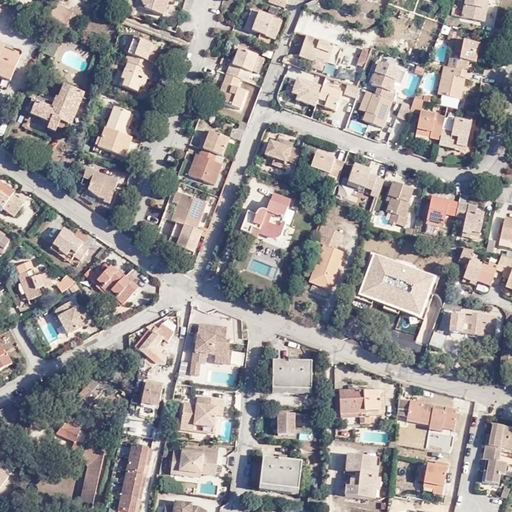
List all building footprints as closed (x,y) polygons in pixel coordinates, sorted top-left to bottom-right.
[(173,3),(174,0),(141,0),(139,7),(163,17),(169,1),(173,3)] [(270,0),(270,2),(285,8),(288,0),(287,0),(270,0)] [(486,0),(467,0),(464,18),(486,22),(491,3),(486,2),(486,0)] [(304,6),(307,12),(313,13),(319,9),(319,8),(316,2),(304,6)] [(127,3),(124,14),(132,17),(135,6),(127,3)] [(66,29),(74,14),(55,4),(48,20),(66,29)] [(271,8),(269,14),(277,16),(279,11),(271,8)] [(262,31),(277,36),(283,22),(253,10),(245,28),(261,34),(262,31)] [(127,62),(150,72),(156,55),(154,54),(149,52),(152,45),(136,39),(138,32),(124,27),(122,34),(123,34),(120,45),(122,46),(120,50),(128,53),(125,62),(127,62)] [(275,40),(277,36),(262,31),(261,34),(275,40)] [(457,52),(460,41),(461,33),(451,31),(450,39),(452,40),(450,50),(454,51),(457,52)] [(342,49),(307,37),(300,57),(313,62),(311,67),(322,70),(324,63),(335,66),(342,49)] [(450,69),(466,72),(468,62),(478,64),(481,46),(460,41),(457,52),(454,51),(450,69)] [(0,45),(0,74),(13,80),(21,60),(4,52),(5,48),(0,45)] [(369,49),(362,47),(355,65),(362,68),(369,49)] [(232,65),(228,75),(243,80),(250,83),(254,72),(260,57),(241,50),(235,66),(232,65)] [(266,50),(263,56),(273,60),(275,54),(266,50)] [(266,59),(260,57),(254,72),(261,74),(266,59)] [(150,79),(153,73),(150,72),(127,62),(121,79),(124,81),(122,86),(136,91),(138,85),(140,80),(136,78),(138,74),(146,78),(150,79)] [(377,96),(394,103),(398,94),(393,92),(397,83),(401,72),(382,65),(374,86),(380,88),(377,96)] [(472,81),(474,74),(466,72),(450,69),(446,68),(440,95),(462,100),(467,80),(472,81)] [(425,71),(417,69),(415,76),(422,79),(425,71)] [(401,72),(397,83),(403,85),(407,74),(401,72)] [(0,79),(11,84),(13,80),(0,74),(0,79)] [(143,87),(146,78),(138,74),(136,78),(140,80),(138,85),(143,87)] [(243,80),(228,75),(224,86),(221,92),(225,93),(221,103),(240,111),(248,93),(240,90),(243,80)] [(296,101),(296,100),(302,83),(295,81),(289,99),(296,101)] [(296,100),(314,107),(315,105),(317,99),(321,88),(303,81),(302,83),(296,100)] [(341,92),(322,85),(321,88),(317,99),(327,103),(324,108),(335,111),(341,92)] [(83,95),(66,87),(61,100),(56,98),(51,111),(36,104),(31,116),(49,124),(46,132),(55,136),(59,128),(64,130),(67,125),(69,126),(83,95)] [(375,96),(367,93),(361,110),(369,113),(375,96)] [(385,127),(394,103),(377,96),(375,96),(369,113),(365,122),(385,127)] [(317,99),(315,105),(324,108),(327,103),(317,99)] [(422,112),(424,102),(416,100),(412,110),(410,115),(420,116),(417,130),(431,133),(430,139),(441,141),(443,131),(445,122),(434,119),(435,115),(422,112)] [(396,119),(407,122),(410,115),(412,110),(401,105),(396,119)] [(186,106),(183,115),(193,119),(196,110),(186,106)] [(106,129),(127,137),(130,129),(128,129),(123,127),(129,113),(114,107),(106,129)] [(123,127),(128,129),(133,114),(129,113),(123,127)] [(441,141),(440,146),(466,151),(472,124),(456,120),(455,123),(453,132),(443,131),(441,141)] [(453,132),(455,123),(446,120),(445,122),(443,131),(453,132)] [(128,146),(131,138),(127,137),(106,129),(104,128),(101,138),(98,147),(101,149),(111,152),(115,141),(128,146)] [(246,134),(236,129),(231,138),(241,142),(246,134)] [(431,133),(417,130),(416,136),(430,139),(431,133)] [(206,131),(202,141),(206,143),(211,133),(206,131)] [(202,141),(199,149),(202,150),(217,155),(223,157),(229,140),(211,133),(206,143),(202,141)] [(98,147),(101,138),(97,137),(92,150),(99,153),(101,149),(98,147)] [(284,161),(295,165),(299,153),(289,149),(291,145),(276,139),(273,145),(268,144),(263,156),(272,160),(270,165),(280,170),(284,161)] [(123,162),(128,146),(115,141),(111,152),(110,157),(123,162)] [(329,168),(341,172),(345,159),(317,149),(312,162),(329,168)] [(214,186),(222,165),(215,163),(217,155),(202,150),(200,158),(196,168),(192,166),(188,176),(214,186)] [(222,165),(225,158),(223,157),(217,155),(215,163),(222,165)] [(371,191),(380,194),(383,184),(386,177),(375,173),(369,171),(371,166),(355,161),(349,178),(365,183),(366,181),(374,183),(371,191)] [(341,172),(329,168),(327,174),(338,179),(341,172)] [(87,172),(86,175),(82,187),(90,190),(90,193),(100,201),(105,202),(105,205),(110,207),(117,188),(103,183),(105,179),(87,172)] [(82,187),(86,175),(81,173),(77,185),(82,187)] [(347,182),(371,191),(374,183),(366,181),(365,183),(349,178),(347,182)] [(394,216),(405,219),(410,203),(408,203),(411,190),(391,183),(387,196),(392,198),(390,203),(387,213),(394,216)] [(0,213),(14,223),(22,211),(11,203),(12,201),(0,192),(0,213)] [(177,205),(171,221),(176,222),(195,230),(205,204),(175,192),(171,203),(177,205)] [(433,198),(432,202),(449,206),(450,202),(433,198)] [(448,216),(457,218),(461,204),(450,202),(449,206),(432,202),(427,225),(445,229),(448,216)] [(258,233),(273,238),(279,240),(285,222),(283,222),(287,210),(270,204),(266,212),(261,211),(259,212),(257,213),(255,215),(248,213),(240,232),(250,235),(253,226),(260,228),(258,233)] [(461,204),(457,218),(466,219),(462,236),(471,239),(472,235),(480,237),(485,217),(477,215),(478,208),(461,204)] [(406,220),(405,219),(394,216),(392,224),(404,227),(406,220)] [(511,221),(505,220),(501,240),(511,241),(511,221)] [(204,238),(206,234),(199,232),(195,230),(176,222),(170,237),(178,240),(175,248),(185,251),(194,254),(200,237),(204,238)] [(272,242),(273,238),(258,233),(260,228),(253,226),(250,235),(272,242)] [(70,228),(59,243),(66,249),(65,252),(77,260),(81,256),(85,259),(93,249),(79,238),(81,236),(70,228)] [(320,228),(314,243),(324,247),(311,283),(331,291),(344,255),(336,252),(341,236),(320,228)] [(0,253),(5,257),(14,244),(0,235),(0,253)] [(167,245),(175,248),(178,240),(170,237),(167,245)] [(452,238),(450,246),(462,249),(463,241),(452,238)] [(496,243),(490,241),(487,254),(490,255),(494,255),(496,243)] [(442,267),(457,272),(460,263),(466,249),(462,249),(450,246),(442,267)] [(254,249),(254,275),(278,276),(278,249),(254,249)] [(465,281),(479,286),(479,284),(485,268),(479,266),(480,262),(472,259),(475,251),(466,249),(460,263),(469,267),(465,281)] [(498,271),(505,275),(511,259),(502,257),(499,267),(490,264),(488,267),(486,266),(485,268),(479,284),(492,288),(493,284),(498,271)] [(508,289),(511,290),(511,259),(505,275),(502,286),(508,288),(508,289)] [(58,287),(56,281),(54,275),(43,279),(37,264),(22,270),(26,278),(24,279),(28,287),(26,288),(25,290),(26,292),(27,295),(29,297),(31,296),(35,303),(49,297),(46,292),(58,287)] [(130,281),(131,280),(123,274),(123,275),(116,270),(106,281),(102,278),(97,285),(100,288),(103,285),(109,289),(107,291),(115,297),(117,295),(130,281)] [(399,294),(394,293),(371,288),(365,310),(382,314),(383,309),(398,312),(400,306),(407,307),(413,276),(396,273),(393,283),(396,285),(402,286),(399,294)] [(63,287),(68,294),(84,284),(83,284),(75,278),(67,284),(66,283),(63,287)] [(136,286),(130,281),(117,295),(123,300),(123,301),(130,307),(145,290),(137,283),(136,286)] [(103,285),(100,288),(113,299),(115,297),(107,291),(109,289),(103,285)] [(115,297),(113,299),(120,304),(123,301),(123,300),(117,295),(115,297)] [(446,300),(443,309),(464,312),(466,304),(446,300)] [(89,311),(82,314),(89,329),(96,324),(89,311)] [(70,312),(51,321),(62,341),(80,332),(70,312)] [(481,321),(475,319),(452,315),(449,331),(494,341),(498,318),(482,314),(481,321)] [(166,324),(162,330),(170,335),(174,329),(166,324)] [(207,340),(207,328),(200,327),(198,338),(195,338),(190,377),(196,379),(197,379),(200,374),(201,366),(204,366),(207,340)] [(156,332),(151,328),(145,332),(153,337),(139,355),(151,366),(164,367),(165,361),(154,351),(162,341),(166,345),(172,336),(170,335),(162,330),(160,328),(156,332)] [(228,331),(207,328),(207,340),(204,366),(206,366),(207,357),(216,358),(215,366),(231,368),(232,353),(229,353),(230,344),(226,344),(228,331)] [(449,336),(438,332),(433,344),(446,347),(449,336)] [(0,373),(14,366),(9,356),(6,357),(2,351),(0,351),(0,373)] [(511,357),(502,355),(499,371),(511,373),(511,357)] [(287,363),(274,363),(272,396),(311,396),(311,363),(296,363),(296,358),(287,357),(287,363)] [(89,382),(72,404),(79,410),(83,404),(89,408),(101,391),(89,382)] [(163,389),(147,385),(138,419),(155,423),(163,389)] [(363,413),(384,414),(385,395),(375,395),(375,393),(344,392),(343,416),(345,416),(363,416),(363,413)] [(29,394),(14,402),(16,406),(17,408),(32,400),(29,394)] [(218,410),(224,410),(225,400),(199,397),(198,406),(185,405),(182,426),(195,427),(195,426),(216,429),(217,417),(218,410)] [(413,403),(400,401),(399,417),(410,419),(413,403)] [(436,407),(413,403),(410,419),(434,423),(433,428),(444,429),(445,425),(459,427),(462,410),(447,408),(446,413),(435,411),(436,407)] [(9,405),(0,409),(0,418),(0,419),(8,415),(16,411),(12,407),(9,405)] [(16,411),(8,415),(11,421),(21,415),(20,414),(16,411)] [(384,428),(384,414),(363,413),(363,416),(345,416),(344,426),(384,428)] [(434,423),(410,419),(409,424),(433,428),(434,423)] [(511,427),(495,424),(493,436),(511,439),(511,427)] [(74,443),(72,449),(79,454),(84,436),(60,425),(56,436),(74,443)] [(191,433),(192,441),(215,439),(214,430),(191,433)] [(79,454),(80,454),(87,437),(84,436),(79,454)] [(492,447),(488,447),(486,455),(502,458),(504,449),(511,450),(511,439),(493,436),(492,447)] [(145,462),(150,442),(133,439),(118,511),(134,511),(136,508),(138,508),(139,502),(137,503),(138,495),(141,495),(142,490),(140,490),(141,483),(143,483),(143,478),(142,478),(144,467),(147,467),(147,462),(145,462)] [(282,458),(264,457),(259,494),(296,500),(302,459),(291,458),(291,451),(282,450),(282,458)] [(171,472),(200,475),(215,476),(219,456),(183,451),(182,453),(174,453),(171,472)] [(93,504),(104,458),(89,454),(78,500),(93,504)] [(501,464),(502,458),(486,455),(485,463),(488,463),(486,474),(503,477),(504,474),(509,475),(510,466),(501,464)] [(377,468),(378,459),(350,457),(350,466),(377,468)] [(450,467),(438,465),(430,465),(429,472),(423,471),(422,481),(426,482),(437,484),(437,485),(447,487),(450,467)] [(377,480),(377,468),(350,466),(349,474),(358,474),(358,482),(353,482),(353,487),(347,487),(347,498),(381,501),(383,480),(380,480),(377,480)] [(502,485),(503,477),(486,474),(484,482),(502,485)] [(445,495),(447,487),(437,485),(436,490),(436,493),(445,495)] [(323,505),(323,495),(309,494),(308,504),(323,505)] [(174,509),(164,508),(163,511),(202,511),(198,509),(191,508),(192,505),(175,503),(174,509)]
